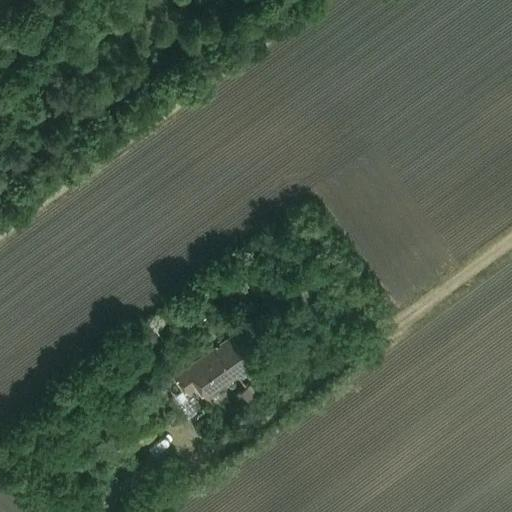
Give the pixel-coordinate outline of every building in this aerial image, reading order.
[(197,323),(209,315),(200,303),(189,310),(197,323)] [(148,347),(162,338),(154,327),(141,337),(148,347)] [(247,360),(253,356),(237,333),(173,378),(186,397),(197,389),(206,402),(253,369),(247,360)] [(257,400),(248,387),(237,395),(247,408),(257,400)] [(127,453),(162,428),(147,408),(112,433),(127,453)] [(127,456),(111,434),(98,444),(114,466),(127,456)]
